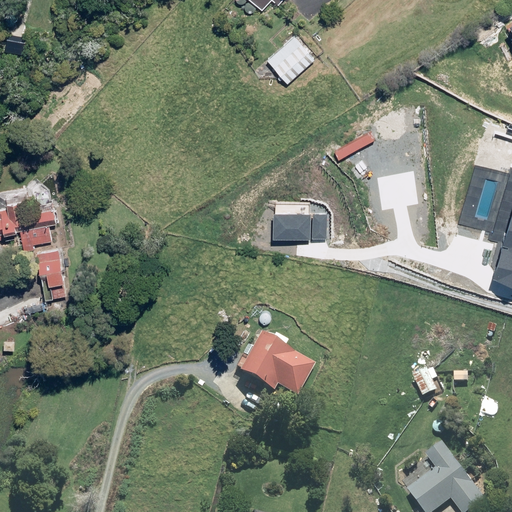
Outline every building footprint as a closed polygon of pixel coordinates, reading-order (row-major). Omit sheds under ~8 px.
[(252,0),(262,9),(269,0),(252,0)] [(28,36),(8,32),(5,45),(25,49),(28,36)] [(316,59),(296,34),(268,57),(288,81),(316,59)] [(24,198),(7,201),(10,215),(0,216),(0,238),(8,238),(7,230),(20,228),(22,245),(53,240),(50,223),(57,222),(54,207),(26,211),(24,198)] [(504,237),(495,266),(511,270),(511,230),(510,238),(504,237)] [(64,252),(60,253),(59,248),(36,251),(41,283),(53,281),(55,296),(68,294),(65,276),(63,276),(62,268),(66,268),(64,252)] [(266,337),(259,334),(239,373),(273,391),(276,386),(297,397),(314,364),(290,351),(293,346),(268,333),(266,337)] [(423,367),(412,373),(423,397),(438,390),(428,369),(424,370),(423,367)] [(468,372),(453,373),(454,383),(469,382),(468,372)] [(466,511),(485,498),(443,442),(425,455),(435,468),(407,489),(424,511),(434,511),(451,499),(460,511),(466,511)]
